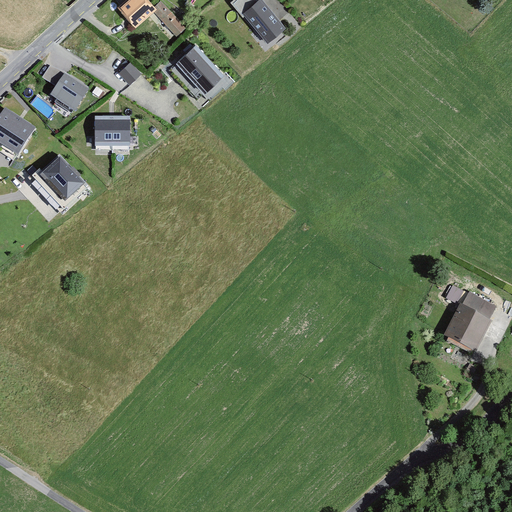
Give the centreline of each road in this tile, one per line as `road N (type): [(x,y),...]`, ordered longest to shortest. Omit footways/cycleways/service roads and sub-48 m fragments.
road 1 (unclassified): [(511,391),(453,449),(417,466),(361,511)]
road 2 (unclassified): [(0,86),(91,0)]
